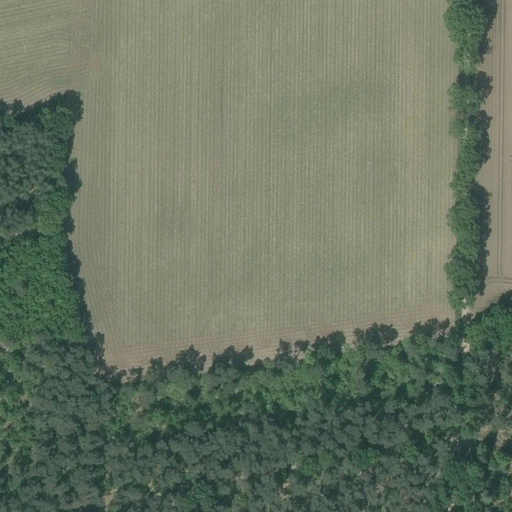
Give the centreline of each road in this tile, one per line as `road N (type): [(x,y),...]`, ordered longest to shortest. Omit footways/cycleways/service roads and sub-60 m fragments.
road 1 (track): [(467,0),(464,434)]
road 2 (track): [(464,434),(105,504)]
road 3 (track): [(105,504),(92,393),(0,345)]
